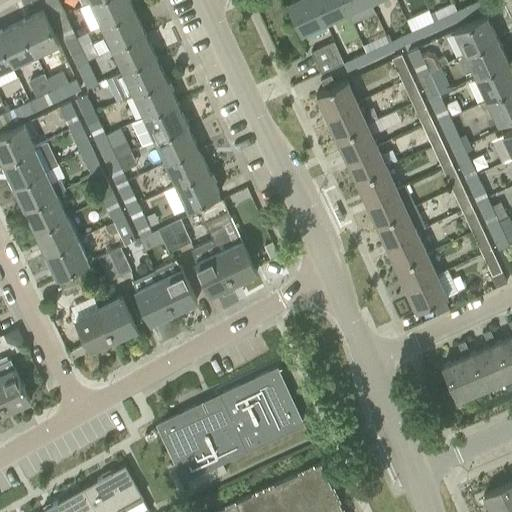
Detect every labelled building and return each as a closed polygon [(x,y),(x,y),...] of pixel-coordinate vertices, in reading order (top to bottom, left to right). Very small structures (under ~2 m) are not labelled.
[(58,0),(46,0),(55,19),(65,14),(58,0)] [(94,0),(90,2),(101,25),(134,9),(129,0),(94,0)] [(300,32),(324,21),(313,0),(291,0),(287,2),(300,32)] [(341,0),(313,0),(324,21),(346,10),(341,0)] [(341,0),(346,10),(351,21),(373,11),(368,0),(341,0)] [(482,7),(478,0),(475,0),(455,10),(459,18),(482,7)] [(44,9),(20,20),(35,52),(58,41),(44,9)] [(134,9),(101,25),(112,48),(145,32),(134,9)] [(433,20),(436,28),(459,18),(455,10),(433,20)] [(55,19),(66,41),(76,37),(65,14),(55,19)] [(464,53),(496,38),(485,14),(453,29),(464,53)] [(0,29),(0,37),(12,63),(35,52),(20,20),(0,29)] [(410,31),(414,39),(436,28),(433,20),(410,31)] [(388,41),(391,49),(414,39),(410,31),(388,41)] [(145,32),(112,48),(122,71),(156,55),(145,32)] [(365,51),(369,60),(391,49),(388,41),(384,34),(362,44),(365,51)] [(0,68),(12,63),(0,37),(0,68)] [(66,41),(76,64),(86,60),(76,37),(66,41)] [(496,38),(464,53),(475,75),(507,60),(496,38)] [(311,50),(321,72),(342,63),(342,62),(344,61),(334,40),(311,50)] [(421,54),(417,46),(406,51),(417,75),(428,70),(428,71),(439,66),(436,59),(433,54),(426,52),(421,54)] [(346,70),(369,60),(365,51),(344,61),(342,62),(342,63),(346,70)] [(400,54),(391,58),(402,81),(411,76),(400,54)] [(122,71),(112,76),(123,98),(133,94),(166,78),(156,55),(122,71)] [(436,59),(439,66),(448,61),(445,55),(436,59)] [(86,60),(76,64),(87,86),(97,82),(86,60)] [(475,75),(485,98),(511,85),(511,71),(507,60),(475,75)] [(417,75),(428,97),(438,92),(428,71),(428,70),(417,75)] [(45,73),(29,80),(36,95),(52,88),(47,77),(45,73)] [(320,79),(324,89),(335,84),(330,74),(320,79)] [(412,102),(421,98),(411,76),(402,81),(412,102)] [(52,88),(56,98),(80,87),(75,77),(52,88)] [(133,94),(143,115),(144,116),(177,101),(166,78),(133,94)] [(316,93),(326,116),(356,102),(346,79),(335,84),(324,89),(316,93)] [(511,114),(511,85),(485,98),(496,122),(511,114)] [(34,109),(56,98),(52,88),(36,95),(29,99),(34,109)] [(428,97),(438,120),(449,115),(438,92),(428,97)] [(75,97),(84,116),(94,112),(85,93),(75,97)] [(421,123),(431,119),(421,98),(412,102),(421,123)] [(11,120),(34,109),(29,99),(6,110),(11,120)] [(69,100),(59,105),(71,128),(80,124),(69,100)] [(154,138),(154,139),(188,124),(177,101),(144,116),(143,115),(131,121),(142,144),(154,138)] [(356,102),(326,116),(336,137),(366,123),(356,102)] [(6,110),(0,112),(0,124),(11,120),(6,110)] [(84,116),(95,139),(105,135),(94,112),(84,116)] [(449,115),(438,120),(449,143),(460,138),(449,115)] [(0,132),(0,156),(2,160),(33,145),(45,141),(34,117),(0,132)] [(431,145),(441,141),(431,119),(421,123),(431,145)] [(366,123),(336,137),(346,159),(376,145),(366,123)] [(81,151),(91,146),(80,124),(71,128),(81,151)] [(188,124),(154,139),(165,162),(198,147),(188,124)] [(511,128),(502,133),(511,154),(511,128)] [(95,139),(106,162),(116,157),(105,135),(95,139)] [(441,166),(451,162),(441,141),(431,145),(441,166)] [(44,168),(33,145),(2,160),(13,183),(44,168)] [(346,159),(356,180),(386,166),(376,145),(346,159)] [(92,173),(102,169),(91,146),(81,151),(92,173)] [(198,147),(165,162),(175,184),(176,185),(209,169),(198,147)] [(455,155),(466,178),(476,174),(465,150),(455,155)] [(106,162),(117,185),(127,180),(116,157),(106,162)] [(451,188),(460,184),(451,162),(441,166),(451,188)] [(366,201),(396,188),(386,166),(356,180),(366,201)] [(13,183),(23,206),(55,191),(65,187),(60,177),(50,182),(44,168),(13,183)] [(103,196),(113,191),(102,169),(92,173),(103,196)] [(173,212),(186,207),(187,209),(220,193),(209,169),(176,185),(175,184),(163,190),(173,212)] [(476,174),(466,178),(476,201),(487,196),(476,174)] [(117,185),(128,207),(138,203),(127,180),(117,185)] [(376,223),(415,205),(405,183),(396,188),(366,201),(376,223)] [(461,209),(470,205),(460,184),(451,188),(461,209)] [(55,191),(23,206),(34,228),(65,214),(55,191)] [(114,219),(124,214),(113,191),(103,196),(114,219)] [(487,196),(476,201),(487,224),(497,219),(487,196)] [(222,197),(199,208),(207,227),(221,220),(231,216),(222,197)] [(138,203),(128,207),(141,234),(150,230),(143,214),(138,203)] [(386,244),(416,231),(425,226),(415,205),(376,223),(386,244)] [(471,231),(480,227),(470,205),(461,209),(471,231)] [(76,236),(65,214),(34,228),(44,251),(76,236)] [(125,242),(135,237),(124,214),(114,219),(119,228),(125,242)] [(191,240),(180,217),(169,222),(180,245),(191,240)] [(114,219),(105,223),(109,230),(112,231),(119,228),(114,219)] [(498,247),(508,243),(497,219),(487,224),(498,247)] [(221,220),(207,227),(213,238),(218,249),(233,282),(256,271),(241,238),(232,243),(221,220)] [(169,222),(158,227),(168,250),(180,245),(169,222)] [(481,252),(490,248),(480,227),(471,231),(481,252)] [(396,266),(426,252),(416,231),(386,244),(396,266)] [(131,268),(124,253),(143,244),(139,235),(135,237),(125,242),(120,245),(110,250),(121,273),(131,268)] [(87,260),(76,236),(44,251),(55,275),(78,264),(87,260)] [(233,282),(218,249),(213,238),(193,247),(193,255),(195,260),(210,292),(233,282)] [(491,274),(500,270),(490,248),(481,252),(491,274)] [(110,250),(97,256),(108,279),(121,273),(110,250)] [(436,274),(426,252),(396,266),(406,287),(436,274)] [(175,258),(154,268),(173,309),(196,298),(181,266),(175,258)] [(87,282),(78,264),(55,275),(65,293),(87,282)] [(150,320),(173,309),(154,268),(132,279),(136,287),(135,288),(150,320)] [(447,268),(436,274),(406,287),(416,310),(457,290),(447,268)] [(98,305),(113,337),(136,327),(121,294),(98,305)] [(91,348),(113,337),(98,305),(76,315),(91,348)] [(511,319),(507,322),(511,332),(511,334),(494,342),(488,330),(482,332),(487,344),(469,352),(464,340),(457,343),(462,355),(442,364),(457,398),(511,374),(511,319)] [(17,328),(4,334),(7,341),(17,345),(24,341),(17,328)] [(10,358),(0,362),(0,395),(7,410),(30,399),(14,367),(10,358)] [(158,420),(165,435),(183,475),(302,421),(278,366),(158,420)] [(343,511),(321,461),(208,511),(343,511)] [(125,463),(83,486),(97,511),(126,511),(123,506),(142,496),(143,495),(125,463)] [(511,511),(511,480),(484,493),(493,511),(511,511)] [(97,511),(83,486),(41,510),(41,511),(97,511)]
